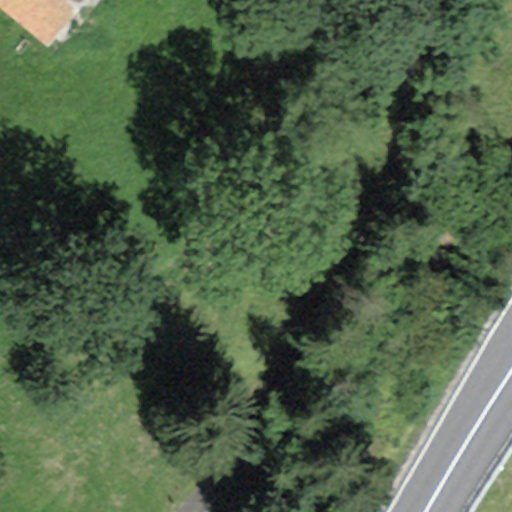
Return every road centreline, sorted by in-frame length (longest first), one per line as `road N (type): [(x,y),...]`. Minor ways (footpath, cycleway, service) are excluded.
road 1 (track): [(357,233),(193,511)]
road 2 (primary): [(511,362),(425,511)]
